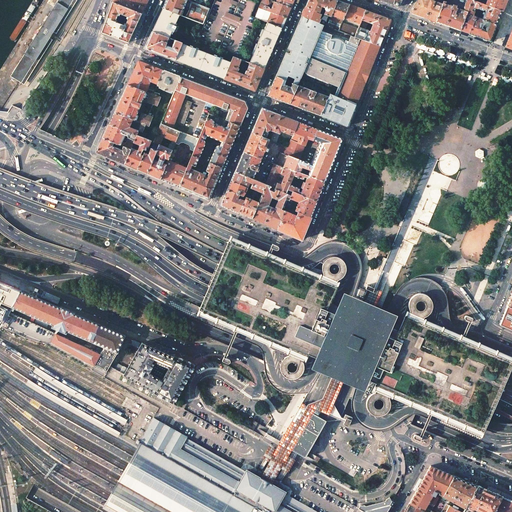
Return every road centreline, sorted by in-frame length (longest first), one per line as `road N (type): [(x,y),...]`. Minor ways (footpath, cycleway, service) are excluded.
road 1 (trunk): [(511,410),(209,279),(122,226),(0,181)]
road 2 (trunk): [(505,380),(164,230),(0,179)]
road 3 (primary): [(500,391),(206,265),(123,200),(72,173)]
road 4 (primary): [(511,370),(223,246),(79,164)]
road 5 (residential): [(26,277),(187,351),(248,359),(256,391),(210,371),(194,382),(194,399),(273,452)]
road 6 (trunk): [(130,242),(194,285),(511,423)]
road 7 (primary): [(200,301),(511,429)]
road 8 (primary): [(183,319),(431,425)]
road 9 (residential): [(352,134),(305,248),(211,210)]
road 10 (trunk): [(0,222),(28,241),(117,272),(183,319)]
road 11 (unclassified): [(273,452),(365,496),(392,481),(391,444),(407,440)]
road 12 (primary): [(89,42),(62,103),(0,185)]
road 13 (primary): [(46,232),(200,301)]
road 14 (unclassified): [(413,428),(403,406),(433,331),(453,320),(486,333)]
road 15 (residential): [(211,210),(82,158)]
road 16 (trunk): [(0,193),(130,242)]
road 17 (residential): [(258,100),(132,53)]
road 18 (residential): [(399,17),(352,134)]
road 19 (residential): [(399,17),(511,59)]
